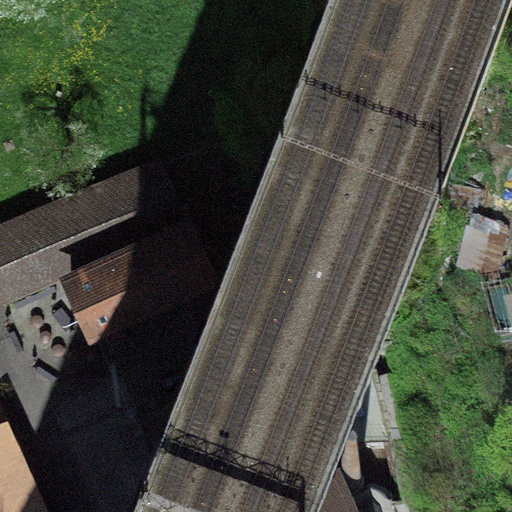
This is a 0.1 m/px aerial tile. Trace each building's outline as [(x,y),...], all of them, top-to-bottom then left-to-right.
[(511,55),(490,49),(482,75),(488,77),(511,84),(511,55)] [(511,97),(511,84),(488,77),(474,128),(501,137),(511,97)] [(474,128),(468,126),(450,183),(475,190),(504,200),(511,174),(511,140),(501,137),(474,128)] [(0,297),(2,302),(65,274),(59,261),(182,205),(160,153),(0,218),(0,297)] [(504,200),(475,190),(464,239),(464,273),(476,291),(509,276),(502,250),(504,220),(510,203),(504,200)] [(76,298),(89,327),(221,267),(190,201),(182,205),(59,261),(65,274),(76,298)] [(511,274),(509,276),(476,291),(503,349),(511,344),(511,274)] [(327,511),(310,473),(385,438),(355,319),(134,417),(176,511),(327,511)] [(53,511),(5,412),(0,414),(0,511),(53,511)] [(391,511),(388,503),(370,511),(391,511)]
